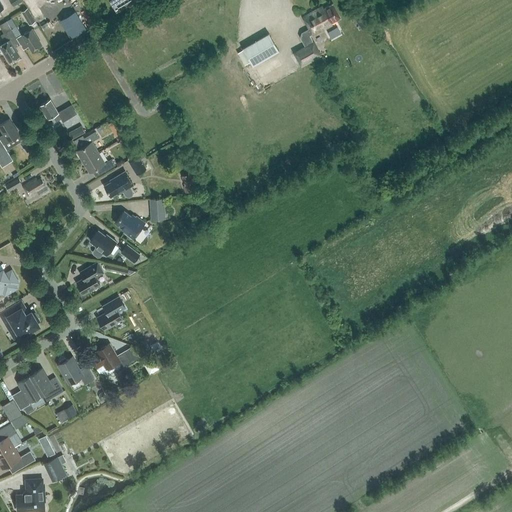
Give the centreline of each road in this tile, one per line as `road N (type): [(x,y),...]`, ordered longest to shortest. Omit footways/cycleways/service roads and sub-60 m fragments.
road 1 (unclassified): [(0,371),(68,326),(43,264),(81,209),(12,87)]
road 2 (unclassified): [(12,87),(159,0)]
